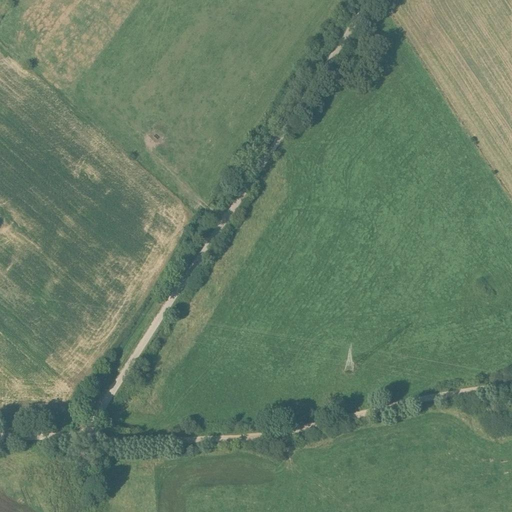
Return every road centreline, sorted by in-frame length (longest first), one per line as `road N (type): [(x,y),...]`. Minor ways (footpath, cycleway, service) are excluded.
road 1 (track): [(84,437),(367,0)]
road 2 (track): [(511,381),(277,435),(84,437)]
